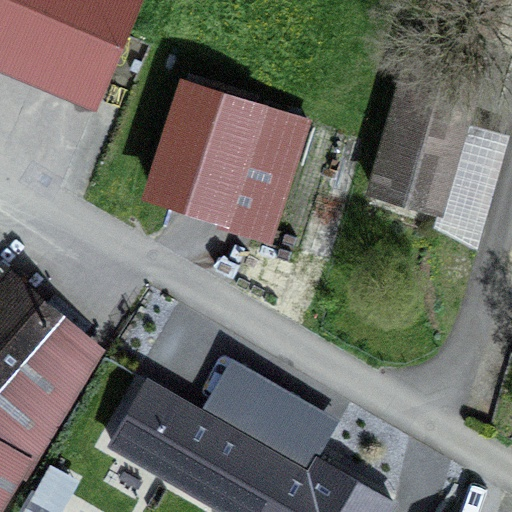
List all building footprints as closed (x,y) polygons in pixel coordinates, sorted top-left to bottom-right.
[(0,0),(0,65),(106,111),(154,0),(0,0)] [(376,195),(450,217),(493,75),(419,53),(376,195)] [(278,247),(321,122),(194,79),(152,204),(278,247)] [(0,473),(81,338),(13,290),(0,304),(0,473)] [(313,474),(146,381),(113,441),(242,511),(383,511),(390,499),(320,461),(313,474)]
